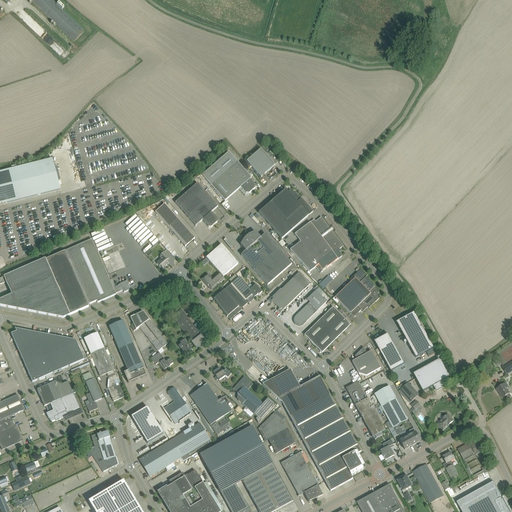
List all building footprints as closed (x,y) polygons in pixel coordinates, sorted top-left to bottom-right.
[(29,0),(48,19),(73,42),(82,32),(49,0),(29,0)] [(278,163),(273,159),(266,153),(265,154),(261,149),(246,162),(258,174),(261,178),(278,163)] [(251,178),(238,163),(229,152),(202,176),(225,201),(241,188),(246,193),(249,194),(255,188),(255,185),(250,179),(251,178)] [(0,205),(60,190),(52,159),(0,172),(0,205)] [(197,184),(175,203),(196,226),(202,221),(208,228),(211,228),(214,225),(217,223),(217,220),(211,213),(218,207),(214,203),(197,184)] [(286,189),(258,213),(281,239),(309,216),(313,212),(301,199),(298,201),(300,198),(301,198),(290,190),(288,192),(286,189)] [(155,213),(168,228),(175,235),(184,227),(178,219),(164,204),(155,213)] [(295,235),(300,242),(290,250),(310,272),(315,267),(320,273),(322,271),(342,256),(339,252),(340,251),(340,250),(339,249),(343,246),(331,231),(332,230),(331,228),(330,229),(321,217),(315,222),(314,220),(295,235)] [(152,236),(153,234),(142,224),(133,234),(141,241),(149,233),(152,236)] [(194,238),(191,234),(184,227),(175,235),(185,247),(195,238),(194,238)] [(265,234),(260,238),(255,232),(248,235),(244,239),(240,245),(245,251),(241,255),(268,286),(292,264),(265,234)] [(42,260),(66,317),(89,307),(88,305),(97,301),(97,303),(116,295),(116,294),(123,291),(124,293),(130,290),(131,288),(127,281),(120,284),(120,285),(113,288),(92,240),(46,260),(45,259),(42,260)] [(219,273),(223,277),(238,264),(225,249),(221,245),(206,258),(219,273)] [(169,258),(165,254),(164,252),(161,255),(160,255),(160,256),(160,257),(160,258),(160,259),(160,260),(156,263),(160,267),(160,266),(163,269),(165,268),(165,267),(169,264),(166,260),(169,258)] [(66,317),(42,260),(4,277),(12,295),(0,300),(0,305),(0,306),(63,318),(66,317)] [(351,282),(348,285),(335,298),(354,317),(361,311),(362,313),(371,304),(371,305),(372,305),(375,302),(379,299),(378,298),(378,294),(379,293),(374,288),(375,287),(369,280),(366,277),(367,276),(360,270),(350,280),(351,282)] [(224,279),(223,277),(219,273),(212,280),(207,274),(202,279),(208,286),(209,285),(210,287),(209,288),(211,290),(215,287),(214,286),(215,286),(216,286),(224,279)] [(280,313),(284,310),(304,290),(310,284),(299,273),(281,290),(280,289),(276,294),(272,298),(271,297),(268,300),(271,304),(273,302),(279,309),(277,310),(280,313)] [(329,275),(319,285),(323,289),(333,280),(329,275)] [(262,292),(259,288),(256,284),(253,287),(253,288),(250,290),(239,277),(228,287),(224,290),(217,296),(213,299),(227,317),(229,319),(231,319),(242,310),(241,309),(248,303),(249,304),(255,298),(255,297),(258,294),(259,295),(262,292)] [(316,291),(310,296),(307,300),(310,303),(307,306),(307,305),(295,317),(294,318),(294,319),(294,320),(294,321),(294,322),(294,323),(294,324),(295,324),(296,325),(296,326),(297,326),(298,326),(299,327),(300,326),(301,326),(302,326),(303,325),(306,322),(327,302),(316,291)] [(350,325),(347,321),(333,307),(304,335),(322,353),(350,325)] [(132,322),(133,324),(136,330),(149,320),(143,312),(130,318),(132,322)] [(183,312),(179,315),(174,320),(196,349),(206,342),(183,312)] [(404,324),(398,327),(415,358),(433,348),(414,313),(414,312),(407,316),(406,315),(402,318),(403,319),(402,319),(402,320),(404,324)] [(152,343),(161,336),(149,320),(136,330),(139,327),(152,343)] [(109,327),(128,371),(124,373),(128,383),(146,376),(123,321),(109,327)] [(32,383),(34,382),(84,360),(76,341),(15,329),(16,332),(11,334),(32,383)] [(84,339),(90,355),(91,355),(104,349),(97,333),(84,339)] [(168,344),(161,336),(152,343),(155,347),(158,351),(168,344)] [(383,358),(396,351),(389,338),(383,341),(382,338),(382,337),(374,342),(383,358)] [(178,346),(184,354),(186,352),(187,354),(186,355),(193,350),(186,341),(185,341),(183,338),(181,340),(179,342),(181,344),(178,346)] [(322,353),(325,355),(331,349),(329,347),(322,353)] [(360,353),(371,374),(381,368),(374,356),(371,351),(367,354),(364,348),(360,351),(361,351),(361,353),(360,353)] [(116,375),(114,371),(104,349),(91,355),(100,377),(107,374),(109,378),(116,375)] [(396,351),(383,358),(390,372),(404,364),(396,351)] [(163,367),(163,368),(164,368),(165,368),(167,367),(168,369),(169,367),(173,363),(170,359),(166,362),(159,353),(150,359),(153,363),(155,362),(156,364),(159,363),(162,367),(163,367)] [(371,374),(360,353),(355,356),(356,359),(352,362),(359,374),(366,376),(371,374)] [(439,359),(397,382),(407,400),(449,377),(439,359)] [(511,361),(503,368),(508,374),(511,371),(511,361)] [(214,378),(216,380),(218,379),(218,381),(225,377),(226,377),(228,378),(231,374),(226,369),(222,372),(220,368),(213,373),(216,377),(214,378)] [(262,385),(282,403),(330,491),(343,485),(353,479),(351,476),(366,468),(358,454),(361,452),(329,395),(319,377),(300,387),(290,370),(262,385)] [(82,376),(85,383),(90,393),(86,395),(90,404),(86,406),(89,413),(98,409),(95,402),(102,399),(100,394),(93,379),(93,380),(90,372),(82,376)] [(109,378),(107,388),(109,391),(112,399),(112,400),(113,400),(113,402),(125,397),(123,392),(119,383),(116,375),(109,378)] [(257,418),(261,421),(276,405),(268,398),(263,404),(248,390),(253,384),(244,377),(233,389),(238,393),(237,394),(240,397),(238,400),(257,418)] [(45,386),(37,390),(44,407),(46,406),(49,413),(46,414),(49,419),(51,423),(59,419),(60,420),(68,416),(67,414),(71,412),(72,415),(73,414),(74,416),(80,413),(80,411),(81,411),(68,382),(62,384),(57,383),(56,381),(47,385),(48,386),(45,386)] [(364,392),(358,382),(346,389),(351,399),(357,396),(364,392)] [(501,386),(497,389),(501,394),(500,395),(502,398),(503,398),(505,400),(506,401),(510,399),(511,397),(511,391),(509,393),(506,389),(508,387),(506,383),(501,386)] [(447,392),(442,395),(446,404),(454,399),(451,394),(454,393),(449,384),(444,386),(447,392)] [(199,390),(219,420),(232,411),(225,402),(222,398),(218,401),(207,385),(199,390)] [(389,387),(374,395),(380,406),(389,421),(385,423),(389,430),(393,428),(395,432),(400,429),(399,427),(398,425),(407,420),(395,398),(395,397),(389,387)] [(165,409),(167,413),(175,424),(191,413),(174,388),(168,392),(175,402),(165,409)] [(190,396),(193,400),(211,425),(219,420),(199,390),(190,396)] [(357,396),(351,399),(372,437),(373,437),(374,440),(377,438),(383,435),(381,432),(385,430),(364,392),(357,396)] [(0,421),(10,417),(24,410),(18,395),(0,403),(0,421)] [(416,401),(411,405),(415,410),(420,406),(416,401)] [(131,417),(147,444),(163,434),(147,407),(131,417)] [(198,415),(215,442),(217,441),(200,413),(198,415)] [(439,428),(440,426),(443,430),(454,421),(448,415),(441,421),(440,420),(436,424),(439,428)] [(277,416),(262,430),(267,439),(276,454),(292,445),(293,445),(291,446),(292,447),(294,446),(293,444),(295,443),(283,421),(277,416)] [(10,417),(0,421),(0,431),(1,433),(0,433),(0,445),(2,450),(22,441),(16,426),(15,427),(10,417)] [(211,426),(217,436),(223,432),(222,431),(223,430),(225,432),(232,427),(226,418),(219,423),(220,425),(219,426),(217,422),(211,426)] [(210,440),(207,436),(199,423),(170,441),(175,449),(181,458),(183,461),(190,457),(189,455),(211,442),(210,440)] [(200,458),(219,491),(234,482),(235,484),(242,481),(273,464),(251,427),(200,458)] [(400,429),(395,432),(393,428),(389,430),(393,438),(397,436),(402,433),(402,432),(401,429),(400,429)] [(415,433),(416,433),(413,428),(409,431),(405,433),(407,437),(412,446),(420,441),(417,437),(415,433)] [(94,447),(88,449),(103,472),(108,470),(118,465),(116,457),(111,442),(108,431),(101,433),(99,433),(100,434),(97,435),(93,436),(93,437),(96,447),(95,447),(94,447)] [(405,450),(412,446),(407,437),(400,441),(402,445),(405,450)] [(394,444),(391,439),(382,444),(385,449),(380,451),(385,460),(394,455),(389,447),(394,444)] [(139,460),(150,477),(181,458),(175,449),(170,441),(139,460)] [(457,449),(460,454),(463,460),(475,453),(476,455),(480,452),(481,453),(485,451),(481,444),(479,445),(477,442),(475,443),(474,442),(470,444),(470,445),(469,445),(468,443),(457,449)] [(42,457),(49,454),(46,448),(40,451),(42,457)] [(281,463),(283,468),(289,479),(296,492),(299,496),(304,494),(309,504),(310,503),(309,501),(323,496),(317,486),(318,486),(309,468),(303,458),(300,453),(281,463)] [(454,456),(453,456),(451,453),(443,457),(446,461),(446,463),(447,464),(449,467),(446,469),(452,481),(460,477),(453,465),(452,466),(450,462),(455,459),(454,457),(454,456)] [(36,469),(36,467),(34,463),(25,466),(27,472),(26,472),(27,475),(41,469),(40,467),(36,469)] [(293,511),(298,510),(273,464),(242,481),(259,511),(293,511)] [(413,472),(416,477),(430,503),(444,496),(427,465),(413,472)] [(219,511),(203,485),(197,475),(194,471),(185,477),(183,478),(171,485),(167,488),(166,487),(157,492),(158,494),(161,498),(163,503),(168,510),(168,511),(169,511),(219,511)] [(400,479),(398,481),(398,482),(403,490),(402,490),(404,495),(408,501),(411,499),(407,492),(406,491),(405,489),(407,488),(411,486),(411,485),(409,480),(406,476),(400,479)] [(27,477),(12,485),(15,491),(21,488),(20,487),(23,485),(24,487),(30,484),(27,477)] [(141,511),(124,481),(89,502),(94,511),(141,511)] [(231,511),(250,511),(235,484),(234,482),(219,491),(231,511)] [(497,488),(460,509),(461,511),(511,511),(511,510),(510,508),(511,508),(509,505),(504,497),(502,498),(494,482),(489,485),(493,483),(497,488)] [(357,503),(360,507),(362,511),(404,511),(392,489),(390,485),(368,497),(357,503)] [(0,497),(0,507),(1,511),(9,511),(4,497),(8,496),(7,491),(6,491),(1,493),(3,496),(0,497)] [(23,505),(33,501),(31,496),(21,501),(20,500),(19,501),(19,502),(15,503),(14,501),(13,502),(13,504),(15,503),(17,508),(23,505)]
